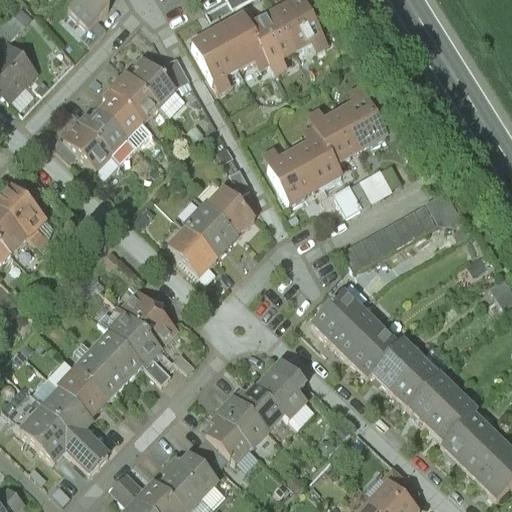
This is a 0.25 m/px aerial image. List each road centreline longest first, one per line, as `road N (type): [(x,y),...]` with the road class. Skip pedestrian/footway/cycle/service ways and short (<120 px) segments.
road 1 (residential): [(461,511),(260,322)]
road 2 (residential): [(218,320),(20,146)]
road 3 (residential): [(237,342),(83,511)]
road 4 (residential): [(149,0),(155,8),(20,146)]
road 5 (primary): [(405,0),(511,169)]
